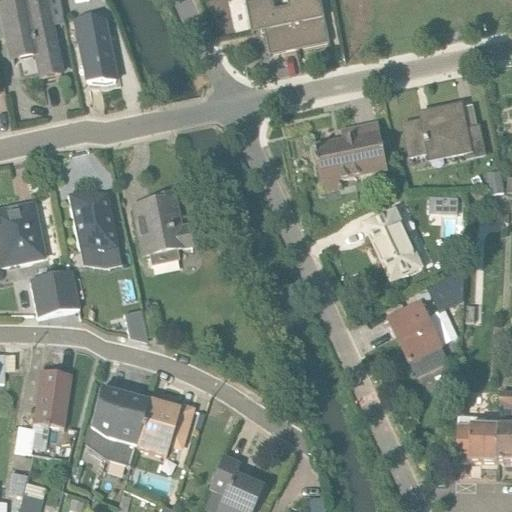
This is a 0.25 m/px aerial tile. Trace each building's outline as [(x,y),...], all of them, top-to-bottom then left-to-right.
[(0,0),(0,31),(8,67),(34,60),(39,82),(40,82),(58,78),(60,78),(50,31),(63,29),(56,0),(0,0)] [(271,0),(249,0),(244,1),(244,2),(246,2),(249,20),(248,20),(250,31),(262,29),(268,53),(269,53),(269,51),(326,39),(327,41),(328,41),(319,0),(286,0),(287,5),(273,8),(271,0)] [(71,24),(84,88),(86,87),(87,91),(99,88),(116,85),(109,51),(114,49),(111,36),(106,37),(102,17),(71,24)] [(63,105),(58,78),(40,82),(46,109),(63,105)] [(91,108),(104,108),(99,88),(87,91),(91,108)] [(471,103),(459,105),(464,126),(476,124),(471,103)] [(430,118),(402,124),(409,156),(425,153),(427,160),(465,153),(466,158),(484,154),(478,123),(476,124),(464,126),(459,105),(459,104),(428,110),(430,118)] [(386,169),(376,121),(339,129),(341,137),(312,143),(321,190),(339,186),(338,178),(386,169)] [(499,168),(485,171),(489,191),(503,189),(499,168)] [(133,203),(143,255),(149,253),(151,263),(178,258),(176,247),(194,245),(189,221),(180,222),(173,191),(153,195),(154,199),(133,203)] [(67,201),(78,255),(117,247),(106,193),(67,201)] [(386,264),(393,278),(422,265),(395,207),(362,222),(382,265),(386,264)] [(19,217),(0,219),(0,272),(43,264),(32,209),(17,211),(19,217)] [(393,278),(386,264),(382,265),(380,266),(388,283),(394,280),(393,278)] [(69,275),(28,284),(36,323),(78,314),(69,275)] [(135,287),(125,289),(133,331),(144,329),(135,287)] [(419,298),(384,315),(387,321),(384,323),(392,337),(396,335),(415,374),(446,358),(440,346),(442,345),(419,298)] [(158,306),(145,308),(150,333),(163,331),(158,306)] [(13,359),(3,359),(3,376),(12,376),(13,359)] [(70,380),(39,376),(31,433),(17,431),(13,456),(30,458),(31,452),(44,454),(47,431),(62,433),(70,380)] [(124,393),(100,386),(84,451),(106,457),(124,393)] [(511,388),(499,388),(498,419),(511,419),(511,410),(511,409),(511,388)] [(149,399),(124,393),(106,457),(130,464),(135,447),(149,399)] [(176,407),(149,399),(135,447),(165,456),(168,445),(180,448),(193,407),(177,402),(176,407)] [(457,413),(454,459),(496,460),(498,419),(484,419),(484,414),(457,413)] [(498,419),(496,460),(511,460),(511,419),(498,419)] [(241,461),(224,453),(210,488),(212,489),(204,506),(215,511),(214,511),(250,511),(261,492),(256,480),(255,480),(236,472),(241,461)] [(22,502),(25,489),(27,481),(10,477),(6,499),(22,502)] [(22,502),(19,511),(39,511),(44,494),(25,489),(22,502)] [(327,511),(324,494),(309,496),(312,511),(327,511)] [(172,511),(174,508),(163,503),(160,511),(172,511)]
